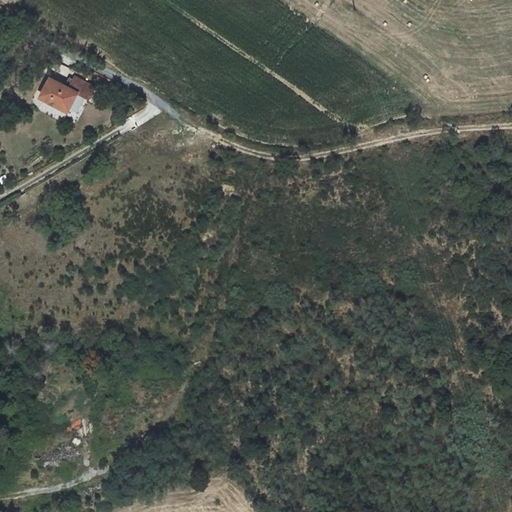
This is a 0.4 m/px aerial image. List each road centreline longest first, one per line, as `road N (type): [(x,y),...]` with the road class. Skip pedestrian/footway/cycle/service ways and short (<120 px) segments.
road 1 (track): [(172,113),(265,159),(324,156),(399,131),(511,125)]
road 2 (unclassified): [(0,9),(172,113)]
